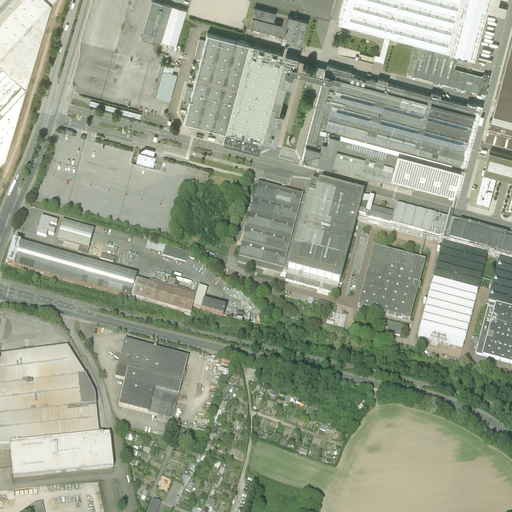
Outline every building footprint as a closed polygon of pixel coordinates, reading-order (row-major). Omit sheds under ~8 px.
[(0,0),(0,166),(5,161),(11,141),(51,5),(45,0),(0,0)] [(151,0),(142,35),(161,40),(176,45),(186,11),(186,10),(152,0),(151,0)] [(415,44),(457,55),(456,58),(471,62),(471,59),(474,60),(487,11),(489,0),(343,0),(337,23),(385,36),(390,37),(415,44)] [(498,0),(489,0),(487,11),(504,16),(506,9),(497,6),(498,0)] [(266,30),(278,34),(281,24),(273,22),(275,13),(254,7),(249,26),(262,29),(261,34),(264,35),(266,30)] [(288,16),(281,42),(300,47),(307,21),(288,16)] [(293,76),(294,72),(295,66),(298,56),(207,32),(205,40),(199,38),(194,57),(200,58),(192,87),(186,86),(183,98),(189,100),(183,120),(226,132),(222,144),(259,153),(262,141),(274,145),(280,125),(283,115),(278,113),(286,85),(290,87),(293,76)] [(390,37),(385,36),(380,55),(375,54),(374,59),(383,62),(390,37)] [(491,121),(511,126),(511,39),(491,120),(491,121)] [(415,44),(408,73),(485,94),(490,75),(483,73),(482,77),(453,69),(456,58),(457,55),(415,44)] [(327,64),(324,74),(323,79),(302,159),(413,189),(415,183),(425,186),(441,190),(450,192),(450,193),(458,195),(482,105),(467,101),(466,104),(440,97),(441,94),(431,92),(430,95),(387,83),(388,80),(377,78),(377,81),(351,74),(351,71),(327,64)] [(173,67),(165,65),(156,97),(170,101),(177,74),(172,73),(173,67)] [(319,78),(323,79),(324,74),(320,73),(301,68),(295,66),(294,72),(299,73),(319,78)] [(139,118),(140,113),(118,108),(117,112),(139,118)] [(484,140),(511,147),(511,126),(491,121),(491,120),(489,120),(484,140)] [(13,143),(11,141),(5,161),(0,166),(0,169),(7,162),(13,143)] [(139,153),(136,162),(153,166),(155,157),(153,156),(155,151),(146,148),(141,151),(141,153),(139,153)] [(511,157),(490,151),(484,173),(497,176),(511,180),(511,157)] [(497,176),(484,173),(477,200),(489,204),(497,176)] [(258,184),(237,263),(282,274),(283,271),(287,273),(307,197),(258,184)] [(285,281),(318,290),(317,293),(328,296),(329,292),(336,294),(356,220),(357,215),(362,216),(362,215),(365,215),(367,207),(370,198),(318,185),(317,188),(314,187),(310,186),(307,197),(287,273),(285,281)] [(362,215),(362,216),(357,215),(356,220),(443,243),(486,255),(501,259),(511,261),(511,235),(396,205),(394,214),(374,209),(367,207),(365,215),(362,215)] [(37,235),(46,238),(48,232),(49,232),(48,234),(54,236),(55,230),(49,229),(50,225),(56,226),(58,222),(42,218),(37,235)] [(62,222),(57,241),(59,241),(89,250),(89,249),(93,231),(94,231),(62,222)] [(87,255),(89,250),(59,241),(58,245),(78,251),(78,252),(87,255)] [(165,246),(147,241),(145,249),(163,254),(165,247),(165,246)] [(14,242),(7,265),(130,299),(131,299),(130,299),(135,280),(136,277),(137,276),(136,276),(136,277),(14,242)] [(486,255),(443,243),(417,338),(461,349),(486,255)] [(185,262),(187,253),(165,247),(163,254),(162,256),(185,262)] [(358,307),(383,313),(385,314),(410,320),(418,289),(419,289),(420,286),(419,286),(425,261),(373,248),(358,307)] [(101,255),(100,260),(116,264),(117,260),(101,255)] [(511,261),(501,259),(476,354),(511,363),(511,261)] [(149,284),(135,280),(130,299),(131,299),(130,299),(190,316),(193,308),(196,294),(174,288),(167,286),(150,281),(149,284)] [(196,294),(193,308),(201,310),(203,302),(206,290),(198,288),(196,294)] [(330,304),(320,301),(317,310),(328,313),(330,304)] [(225,307),(203,302),(201,310),(223,316),(225,307)] [(383,321),(385,314),(383,313),(381,322),(386,324),(385,327),(387,328),(386,332),(400,335),(402,326),(383,321)] [(189,357),(125,340),(115,378),(126,381),(119,405),(172,419),(189,357)] [(0,443),(10,443),(100,434),(96,393),(86,375),(68,346),(0,352),(0,443)] [(221,399),(225,400),(229,386),(225,385),(221,399)] [(100,434),(10,443),(14,477),(114,467),(110,433),(100,434)] [(194,464),(190,462),(188,470),(195,473),(201,456),(197,455),(194,464)] [(137,467),(138,462),(130,459),(128,465),(137,467)] [(220,468),(210,496),(214,497),(220,479),(224,469),(220,468)] [(180,496),(186,485),(187,485),(191,478),(186,476),(177,495),(180,496)] [(205,507),(211,509),(214,497),(208,496),(205,507)] [(66,511),(65,499),(52,500),(53,511),(66,511)] [(157,511),(161,503),(153,500),(148,511),(157,511)] [(44,511),(42,502),(34,504),(21,511),(33,511),(36,510),(36,511),(44,511)]
